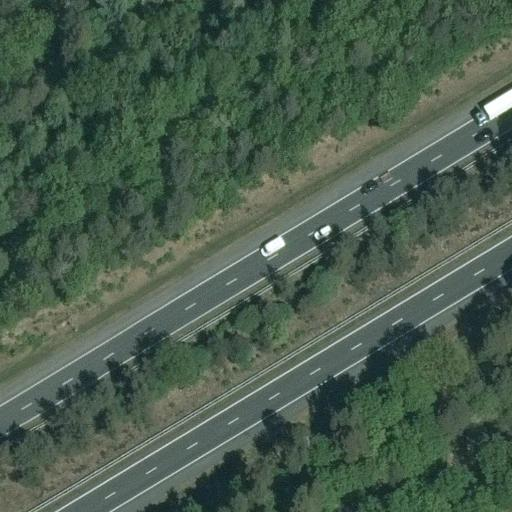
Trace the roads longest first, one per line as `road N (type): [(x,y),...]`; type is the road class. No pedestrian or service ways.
road 1 (motorway): [(511,111),(0,421)]
road 2 (motorway): [(90,511),(511,256)]
